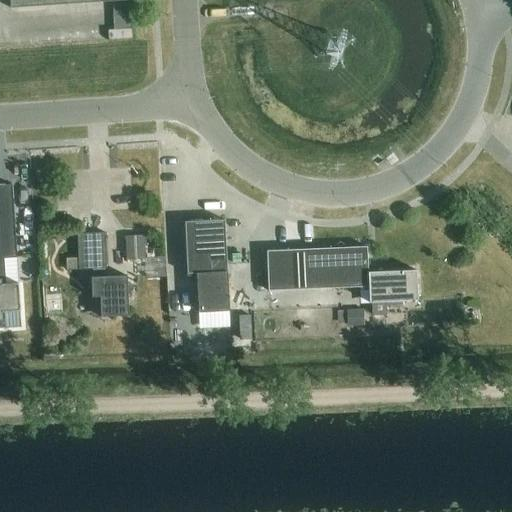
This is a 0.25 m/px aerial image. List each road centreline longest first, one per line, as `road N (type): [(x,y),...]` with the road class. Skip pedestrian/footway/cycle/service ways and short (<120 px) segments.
road 1 (track): [(511,388),(0,406)]
road 2 (residential): [(190,107),(242,165),(271,181),(310,197),(383,191),(446,148),(463,116),(481,67),(478,11)]
road 3 (residential): [(0,120),(190,107)]
